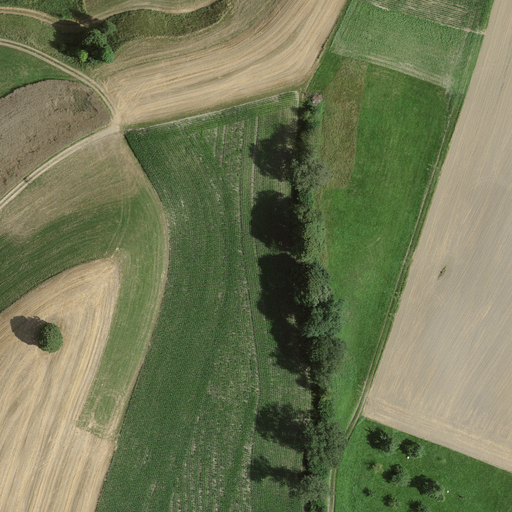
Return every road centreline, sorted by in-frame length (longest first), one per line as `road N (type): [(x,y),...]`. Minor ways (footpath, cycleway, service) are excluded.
road 1 (track): [(0,41),(88,80),(118,120),(0,206)]
road 2 (track): [(385,333),(331,468),(328,511)]
road 3 (track): [(0,9),(76,26),(132,6),(168,9)]
